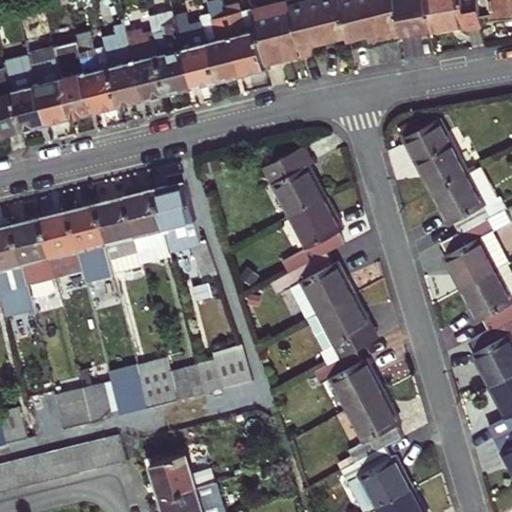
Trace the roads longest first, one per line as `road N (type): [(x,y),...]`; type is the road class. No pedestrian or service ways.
road 1 (residential): [(349,101),(472,511)]
road 2 (residential): [(349,101),(0,179)]
road 3 (residential): [(511,71),(349,101)]
road 4 (residential): [(126,511),(114,493),(98,487),(7,511)]
